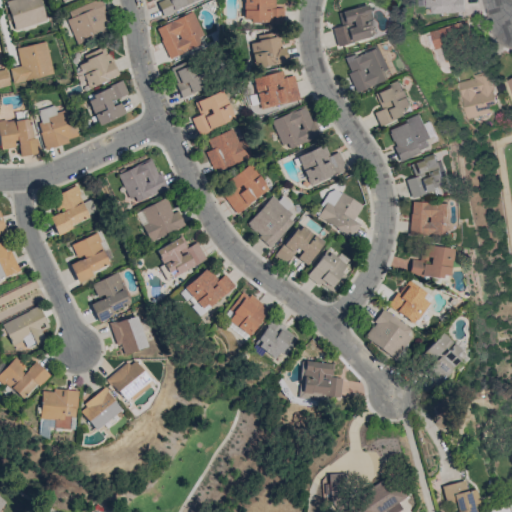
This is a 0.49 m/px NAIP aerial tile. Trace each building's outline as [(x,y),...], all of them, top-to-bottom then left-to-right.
[(5,0),(12,29),(44,22),(39,0),(5,0)] [(94,0),(64,12),(76,43),(111,29),(99,0),(94,0)] [(160,0),(156,2),(161,15),(198,0),(160,0)] [(272,0),(242,0),(243,22),(282,21),(282,8),(273,8),(272,0)] [(423,0),(423,7),(429,7),(429,13),(462,13),(461,0),(423,0)] [(337,11),(340,25),(332,27),(336,45),(374,36),(367,5),(337,11)] [(193,13),(156,24),(166,57),(203,45),(193,13)] [(429,32),(438,63),(474,52),(465,21),(429,32)] [(283,47),(278,48),(274,31),(255,35),(256,41),(249,43),(253,68),(286,61),(283,47)] [(52,74),(45,41),(15,48),(19,65),(9,68),(12,83),(52,74)] [(86,64),(74,69),(83,90),(116,75),(103,45),(82,55),(86,64)] [(391,75),(379,45),(342,59),(355,90),(391,75)] [(168,68),(181,98),(204,87),(191,58),(168,68)] [(0,86),(9,85),(5,68),(0,69),(0,86)] [(299,99),(292,75),(280,78),(279,71),(251,78),(259,109),(299,99)] [(457,80),(464,118),(497,111),(490,74),(457,80)] [(413,108),(401,81),(373,93),(379,109),(372,112),(378,125),(413,108)] [(123,115),(118,99),(127,95),(121,82),(85,95),(96,125),(123,115)] [(193,102),(198,114),(189,118),(196,134),(233,118),(222,90),(193,102)] [(76,136),(68,108),(54,112),(53,105),(33,111),(44,150),(68,143),(67,139),(76,136)] [(283,151),(317,136),(304,105),(270,120),(283,151)] [(437,136),(431,121),(425,124),(421,115),(385,130),(398,161),(430,147),(427,140),(437,136)] [(30,117),(0,121),(0,143),(1,148),(16,146),(17,156),(36,153),(30,117)] [(210,149),(205,151),(212,171),(249,158),(243,139),(236,141),(231,129),(206,138),(210,149)] [(345,169),(337,151),(326,156),(321,145),(295,156),(309,186),(345,169)] [(408,162),(412,177),(404,179),(408,196),(446,186),(438,155),(408,162)] [(165,189),(152,158),(115,173),(128,204),(165,189)] [(224,182),(230,190),(222,196),(235,213),(268,188),(248,163),(224,182)] [(48,217),(55,232),(96,214),(90,199),(82,202),(75,186),(49,197),(57,213),(48,217)] [(314,218),(352,237),(359,224),(352,221),(361,204),(329,188),(314,218)] [(294,220),(284,211),(288,206),(272,192),(244,223),(259,236),(258,238),(268,248),(294,220)] [(171,212),(165,198),(140,208),(147,223),(141,226),(148,242),(183,226),(177,210),(171,212)] [(448,203),(409,202),(407,235),(447,236),(448,203)] [(0,278),(19,271),(0,222),(0,239),(2,243),(0,243),(0,278)] [(306,264),(322,240),(295,222),(273,255),(285,264),(291,254),(306,264)] [(69,243),(76,260),(68,263),(75,280),(109,266),(95,233),(69,243)] [(197,242),(183,248),(179,238),(155,248),(168,277),(205,261),(197,242)] [(449,248),(419,245),(417,260),(409,259),(407,274),(446,278),(449,248)] [(336,257),(323,249),(305,275),(332,294),(345,275),(340,271),(348,259),(339,253),(336,257)] [(223,274),(215,280),(203,267),(181,286),(195,301),(189,306),(198,316),(232,285),(223,274)] [(116,273),(90,283),(97,300),(90,303),(95,318),(129,305),(116,273)] [(427,302),(420,298),(424,292),(404,279),(387,307),(413,324),(427,302)] [(246,336),(267,310),(242,289),(226,309),(231,314),(226,320),(246,336)] [(1,323),(15,353),(44,339),(40,330),(48,327),(38,306),(1,323)] [(393,358),(413,332),(383,309),(363,336),(393,358)] [(144,348),(136,316),(108,323),(114,346),(119,344),(121,354),(144,348)] [(294,336),(270,318),(251,343),(276,361),(294,336)] [(438,331),(413,364),(438,383),(456,359),(458,360),(465,352),(438,331)] [(33,361),(25,370),(12,358),(0,370),(0,380),(19,399),(35,383),(37,386),(48,375),(33,361)] [(150,381),(132,358),(105,379),(123,402),(150,381)] [(318,400),(319,394),(339,396),(341,378),(329,377),(331,363),(301,360),(298,398),(318,400)] [(73,429),(75,390),(51,388),(51,391),(40,391),(38,418),(53,419),(52,428),(73,429)] [(92,430),(120,411),(104,388),(76,407),(92,430)] [(50,420),(38,419),(36,436),(47,437),(50,420)] [(324,498),(342,498),(341,473),(326,474),(326,483),(324,483),(324,498)] [(391,511),(390,509),(395,507),(393,503),(402,498),(392,479),(369,490),(371,494),(356,501),(360,509),(354,511),(391,511)] [(443,485),(448,511),(473,511),(473,507),(479,506),(474,488),(465,490),(463,480),(443,485)]
